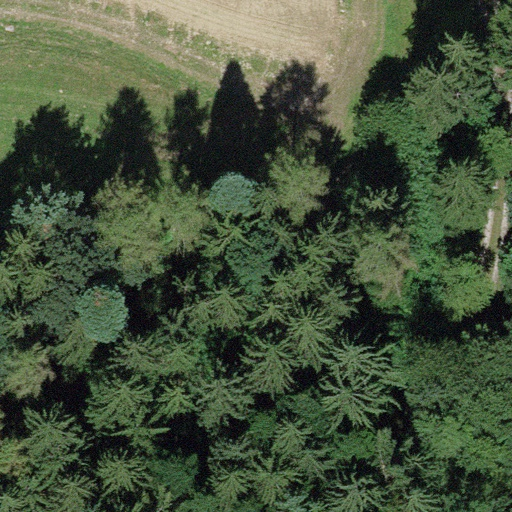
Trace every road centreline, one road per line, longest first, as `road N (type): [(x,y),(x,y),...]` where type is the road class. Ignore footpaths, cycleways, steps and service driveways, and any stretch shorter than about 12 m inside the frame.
road 1 (track): [(438,511),(483,320),(493,27),(487,0)]
road 2 (track): [(0,4),(76,12),(261,82),(300,83),(335,73),(357,53),(362,0)]
